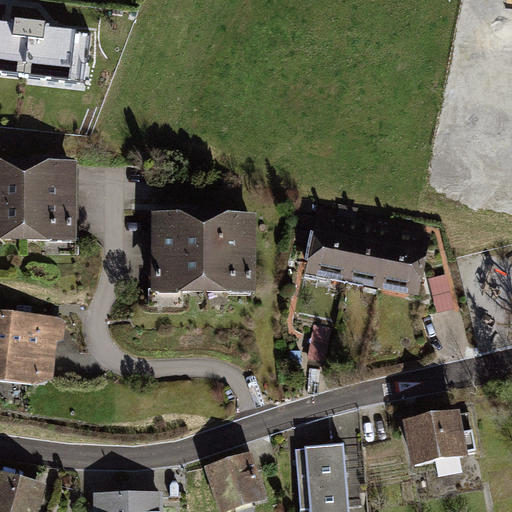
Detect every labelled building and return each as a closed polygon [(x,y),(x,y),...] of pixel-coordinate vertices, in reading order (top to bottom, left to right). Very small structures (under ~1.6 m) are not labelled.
[(12,29),(0,29),(0,78),(11,78),(12,29)] [(71,166),(0,167),(0,243),(74,242),(71,166)] [(250,220),(150,218),(149,293),(249,295),(250,220)] [(355,225),(318,218),(305,278),(342,286),(355,225)] [(391,233),(355,225),(342,286),(378,294),(391,233)] [(428,240),(391,233),(378,294),(415,301),(428,240)] [(442,277),(423,283),(433,316),(452,310),(442,277)] [(63,321),(0,315),(0,383),(56,389),(63,321)] [(329,330),(310,326),(302,362),(321,366),(329,330)] [(455,411),(400,420),(407,466),(462,457),(455,411)] [(345,511),(343,452),(295,453),(296,511),(345,511)] [(257,456),(212,470),(222,511),(252,511),(270,506),(257,456)] [(34,511),(40,490),(0,481),(0,511),(34,511)] [(164,511),(165,500),(95,501),(95,511),(164,511)]
